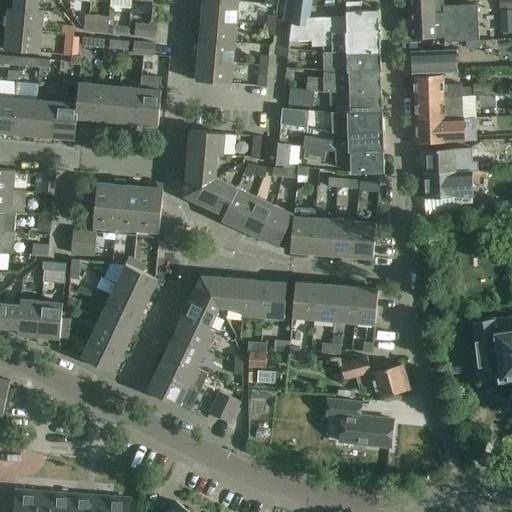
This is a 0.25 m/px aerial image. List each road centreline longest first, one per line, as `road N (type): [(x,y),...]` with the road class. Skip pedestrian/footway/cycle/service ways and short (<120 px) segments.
road 1 (residential): [(0,152),(166,166),(178,109),(183,0)]
road 2 (unclassified): [(382,511),(275,487),(114,409)]
road 3 (residential): [(399,280),(394,0)]
road 4 (unclassified): [(459,496),(399,280)]
road 5 (residential): [(114,409),(0,352)]
